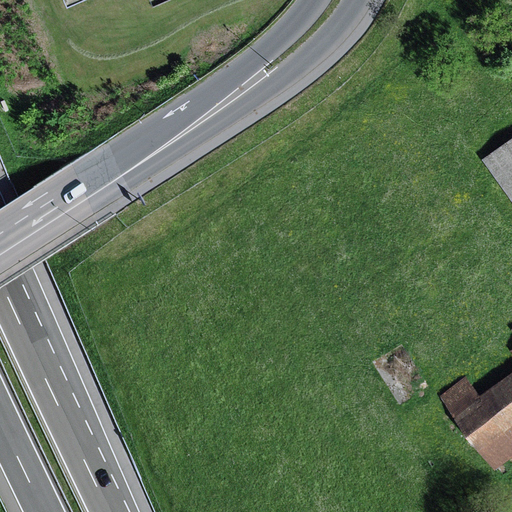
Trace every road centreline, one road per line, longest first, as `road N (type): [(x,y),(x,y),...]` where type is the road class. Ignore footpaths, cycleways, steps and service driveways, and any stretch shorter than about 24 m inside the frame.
road 1 (secondary): [(148,157),(181,149),(267,95),(326,49),(367,0)]
road 2 (motorway): [(107,511),(0,284)]
road 3 (secondary): [(320,0),(304,24),(148,157)]
road 4 (secondary): [(148,157),(0,253)]
